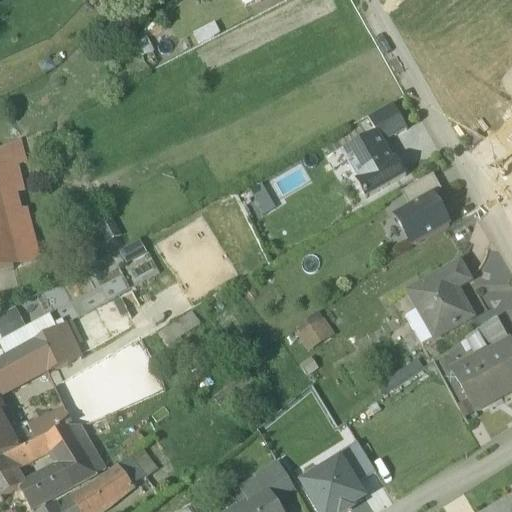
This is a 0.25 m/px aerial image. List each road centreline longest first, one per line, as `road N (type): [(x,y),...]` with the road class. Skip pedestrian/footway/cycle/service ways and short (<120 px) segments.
road 1 (residential): [(365,0),(511,258)]
road 2 (residential): [(511,443),(402,511)]
